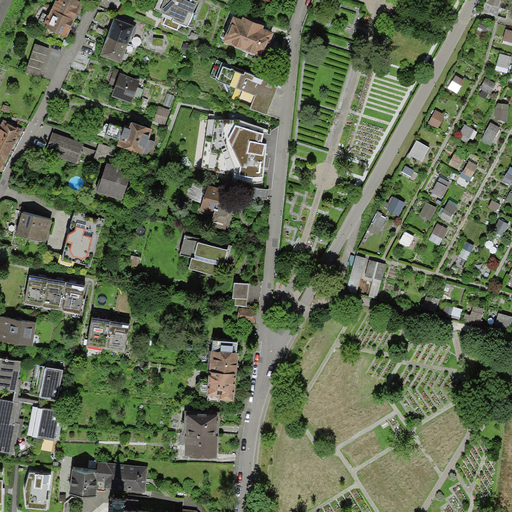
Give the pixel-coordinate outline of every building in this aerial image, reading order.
[(0,0),(0,32),(13,0),(0,0)] [(67,38),(83,3),(77,0),(49,0),(49,1),(56,4),(50,18),(42,14),(37,25),(67,38)] [(198,1),(194,0),(158,0),(154,11),(189,25),(198,1)] [(486,0),(481,11),(507,18),(511,0),(486,0)] [(276,34),(235,16),(223,41),(265,59),(276,34)] [(136,26),(116,19),(103,55),(123,62),(136,26)] [(488,31),(491,24),(477,19),(475,26),(488,31)] [(511,29),(505,28),(502,41),(511,43),(511,29)] [(163,36),(152,36),(152,46),(163,46),(163,36)] [(49,49),(35,45),(25,73),(39,78),(49,49)] [(511,55),(499,52),(495,67),(507,70),(511,55)] [(281,85),(217,60),(211,77),(239,88),(234,101),(269,115),(281,85)] [(457,73),(460,67),(456,64),(452,70),(457,73)] [(123,71),(116,68),(111,82),(117,84),(112,96),(132,104),(134,99),(140,101),(144,89),(138,87),(140,79),(122,73),(123,71)] [(496,82),(485,76),(479,87),(490,93),(496,82)] [(507,101),(496,100),(494,117),(506,118),(507,101)] [(437,127),(445,114),(435,108),(427,121),(437,127)] [(23,129),(4,119),(0,125),(0,170),(0,171),(23,129)] [(262,183),(268,130),(241,119),(208,119),(202,167),(252,183),(262,183)] [(125,129),(110,123),(107,133),(120,137),(117,145),(148,156),(150,149),(153,150),(156,141),(149,139),(153,128),(134,121),(131,128),(126,126),(125,129)] [(499,127),(489,122),(480,139),(491,144),(499,127)] [(473,127),(463,123),(459,131),(461,132),(459,137),(466,141),(473,127)] [(83,143),(53,133),(46,153),(76,163),(83,143)] [(420,160),(428,146),(415,138),(407,152),(420,160)] [(121,151),(99,144),(94,159),(105,163),(96,191),(121,200),(131,170),(117,165),(121,151)] [(463,157),(453,152),(448,162),(457,167),(463,157)] [(477,164),(468,159),(460,175),(469,180),(477,164)] [(511,178),(511,166),(509,164),(500,179),(509,184),(511,178)] [(448,180),(437,175),(431,190),(441,195),(448,180)] [(207,189),(190,182),(184,197),(203,202),(201,210),(214,214),(212,221),(227,226),(236,191),(209,183),(207,189)] [(404,202),(393,196),(387,207),(398,213),(404,202)] [(495,210),(499,203),(490,197),(486,205),(495,210)] [(436,206),(425,200),(418,213),(429,219),(436,206)] [(452,211),(443,207),(440,214),(449,219),(452,211)] [(85,214),(76,211),(64,259),(90,265),(101,225),(104,226),(106,218),(99,216),(97,221),(84,217),(85,214)] [(53,220),(23,212),(17,235),(46,243),(53,220)] [(508,223),(498,218),(492,230),(502,234),(508,223)] [(447,227),(436,222),(428,238),(439,243),(447,227)] [(414,235),(404,230),(398,240),(408,245),(414,235)] [(202,240),(185,236),(180,255),(192,258),(189,270),(221,278),(227,251),(201,244),(202,240)] [(470,251),(461,247),(457,255),(466,259),(470,251)] [(86,285),(30,275),(24,303),(81,314),(86,285)] [(249,286),(235,284),(234,298),(236,299),(236,306),(239,306),(237,323),(254,324),(256,310),(247,309),(249,286)] [(438,300),(430,298),(427,310),(435,312),(438,300)] [(453,306),(446,304),(443,316),(450,317),(453,306)] [(484,307),(472,304),(470,312),(464,311),(461,319),(479,324),(484,307)] [(511,315),(497,312),(493,327),(508,331),(511,315)] [(36,322),(0,316),(0,340),(33,345),(36,322)] [(130,324),(93,318),(87,348),(125,355),(130,324)] [(240,342),(215,339),(209,399),(234,401),(240,342)] [(18,404),(33,407),(34,400),(39,401),(40,396),(58,400),(64,369),(35,363),(29,398),(20,396),(23,379),(19,378),(23,361),(0,356),(0,390),(12,392),(11,396),(0,394),(0,452),(15,455),(21,423),(15,422),(18,404)] [(61,412),(33,407),(27,434),(56,440),(61,412)] [(220,412),(187,411),(186,455),(219,456),(220,412)] [(73,464),(71,493),(96,495),(97,483),(146,490),(149,467),(96,460),(95,467),(73,464)] [(51,475),(28,473),(23,488),(26,509),(47,511),(51,475)] [(109,511),(187,511),(187,507),(134,504),(134,496),(118,496),(119,503),(110,503),(109,511)]
